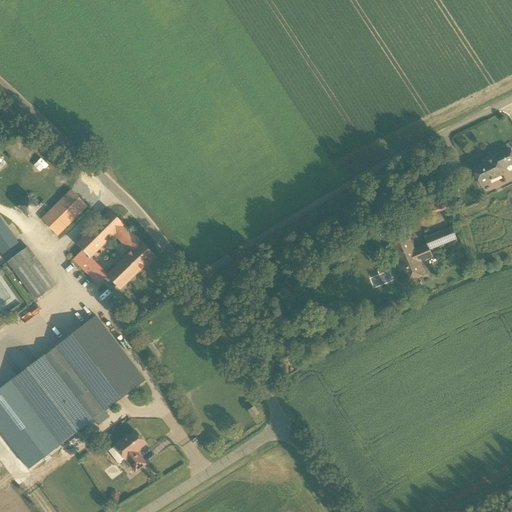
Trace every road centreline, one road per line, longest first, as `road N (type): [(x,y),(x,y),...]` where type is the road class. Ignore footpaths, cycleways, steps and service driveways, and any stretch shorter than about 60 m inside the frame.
road 1 (unclassified): [(195,284),(511,105)]
road 2 (tertiary): [(195,284),(120,186),(0,78)]
road 3 (tertiary): [(286,424),(195,284)]
road 4 (tertiary): [(144,511),(286,424)]
